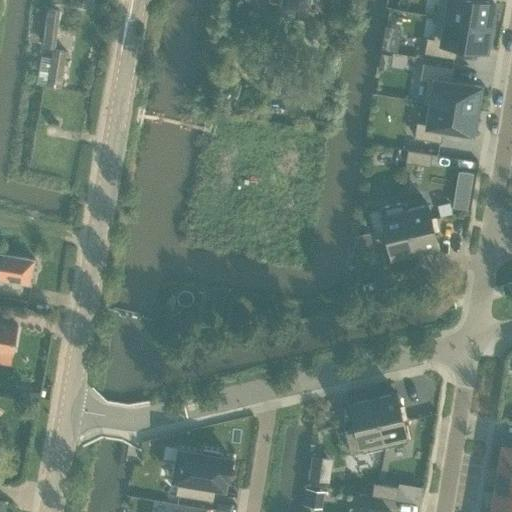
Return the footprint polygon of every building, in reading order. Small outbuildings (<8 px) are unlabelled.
[(442,0),(439,16),(491,25),(492,23),(491,23),(495,2),(484,0),(442,0)] [(49,7),(44,46),(56,47),(61,9),(49,7)] [(429,38),(427,52),(455,57),(458,44),(487,49),(490,27),(491,27),(491,25),(439,16),(436,39),(429,38)] [(309,80),(319,51),(276,35),(265,65),(309,80)] [(382,40),(381,48),(398,51),(399,43),(382,40)] [(61,88),(67,51),(54,48),(52,57),(42,55),(37,82),(48,84),(48,85),(61,88)] [(379,68),(391,70),(394,54),(382,52),(379,68)] [(425,64),(422,78),(429,79),(425,102),(433,103),(433,102),(477,110),(477,108),(481,86),(451,81),(454,69),(425,64)] [(419,123),(416,137),(441,141),(443,128),(473,133),(476,112),(477,112),(477,110),(433,102),(433,103),(429,125),(419,123)] [(314,112),(313,121),(323,123),(325,114),(314,112)] [(433,154),(409,150),(407,162),(431,166),(433,154)] [(404,202),(416,250),(439,245),(435,230),(439,230),(436,218),(432,219),(429,205),(407,210),(405,201),(404,202)] [(387,232),(393,255),(416,250),(404,202),(382,207),(382,209),(370,211),(376,235),(387,232)] [(353,252),(362,253),(374,250),(370,234),(356,237),(353,252)] [(35,260),(5,255),(5,253),(0,252),(0,279),(0,280),(0,278),(31,284),(35,260)] [(0,361),(13,363),(15,353),(17,338),(20,324),(0,321),(0,361)] [(397,393),(375,398),(386,447),(409,441),(403,419),(407,418),(405,406),(401,407),(397,393)] [(375,398),(352,404),(357,427),(346,430),(351,453),(363,451),(363,452),(386,447),(375,398)] [(511,447),(505,446),(501,469),(511,470),(511,447)] [(180,449),(175,479),(180,480),(178,493),(214,499),(216,485),(224,487),(225,487),(227,477),(229,477),(233,458),(220,456),(221,452),(204,449),(204,453),(180,449)] [(313,456),(310,479),(320,481),(323,457),(313,456)] [(511,470),(501,469),(497,490),(511,492),(511,470)] [(373,495),(397,499),(399,487),(375,483),(373,495)] [(308,490),(305,505),(322,508),(325,492),(308,490)] [(511,511),(511,492),(497,490),(494,511),(495,511),(511,511)]
